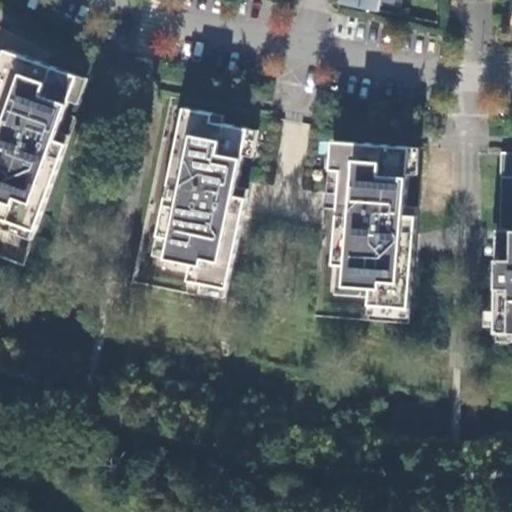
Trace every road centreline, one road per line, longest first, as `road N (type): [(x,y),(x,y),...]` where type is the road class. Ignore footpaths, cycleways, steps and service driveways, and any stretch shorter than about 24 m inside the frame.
road 1 (residential): [(511,79),(303,46)]
road 2 (residential): [(303,46),(127,0)]
